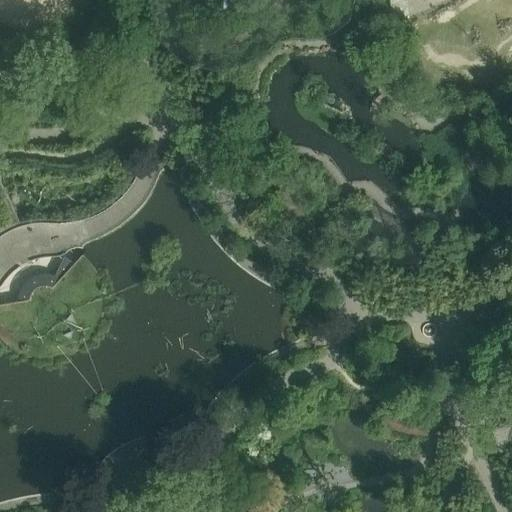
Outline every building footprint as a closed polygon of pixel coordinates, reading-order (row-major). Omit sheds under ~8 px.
[(404,0),(390,0),(393,26),(407,24),(404,0)] [(0,237),(9,231),(21,226),(4,188),(1,181),(0,177),(0,237)] [(265,217),(283,229),(301,226),(313,231),(319,224),(305,198),(296,190),(287,185),(267,195),(265,217)] [(76,264),(65,257),(56,276),(55,275),(54,275),(52,274),(50,274),(48,274),(45,274),(44,274),(42,274),(39,274),(37,275),(34,276),(32,277),(28,280),(25,283),(22,286),(21,289),(20,291),(20,293),(19,297),(19,302),(31,300),(32,297),(32,296),(32,295),(33,293),(34,291),(36,289),(37,288),(39,287),(41,286),(43,286),(45,286),(48,287),(49,287),(50,287),(53,289),(76,264)] [(384,383),(377,386),(376,387),(376,390),(376,392),(375,393),(381,398),(389,395),(390,388),(384,383)] [(429,434),(429,422),(420,421),(409,419),(401,417),(396,415),(389,412),(384,423),(392,427),(405,431),(420,434),(429,434)] [(511,445),(511,428),(511,424),(511,423),(500,426),(493,429),(498,449),(511,445)]
